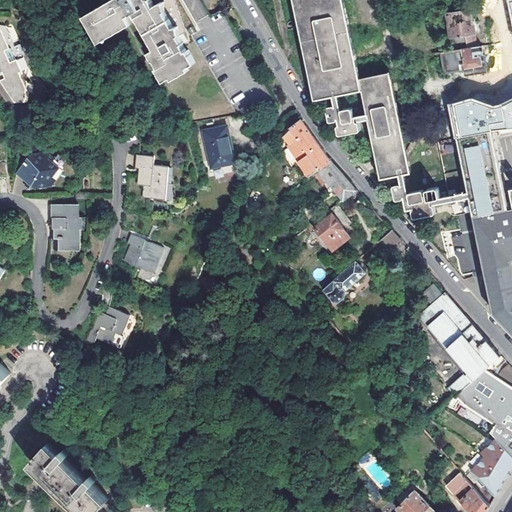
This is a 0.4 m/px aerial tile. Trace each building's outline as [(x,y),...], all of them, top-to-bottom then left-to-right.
[(162,82),(195,63),(187,49),(185,50),(181,43),(183,42),(179,35),(160,2),(154,5),(150,0),(105,0),(82,14),(95,39),(130,19),(128,14),(132,12),(153,48),(146,52),(151,61),(152,60),(156,67),(154,68),(162,82)] [(163,0),(160,2),(179,35),(185,31),(174,0),(163,0)] [(293,0),(315,100),(334,96),(339,95),(364,90),(361,76),(344,0),(293,0)] [(453,107),(458,134),(459,134),(494,129),(499,129),(511,127),(511,0),(511,1),(511,4),(511,102),(504,107),(494,110),(470,101),(453,107)] [(466,39),(446,42),(448,51),(477,47),(472,10),(447,13),(450,36),(465,34),(466,39)] [(205,21),(187,31),(234,114),(278,107),(223,11),(205,21)] [(0,28),(0,66),(1,66),(3,70),(6,79),(1,81),(15,102),(25,101),(27,87),(19,72),(21,71),(17,61),(10,63),(5,52),(4,50),(9,48),(0,28)] [(448,51),(441,52),(445,72),(464,69),(465,73),(467,75),(487,71),(484,54),(487,53),(489,51),(488,45),(477,47),(448,51)] [(12,49),(5,52),(10,63),(17,61),(12,49)] [(401,173),(406,172),(412,171),(392,70),(361,76),(364,90),(369,113),(370,118),(378,159),(379,166),(381,174),(381,177),(401,173)] [(359,120),(370,118),(369,113),(355,116),(353,108),(351,107),(343,108),(342,110),(339,95),(334,96),(337,107),(335,106),(327,107),(330,121),(332,122),(338,121),(339,120),(340,125),(338,125),(339,132),(341,134),(361,130),(362,128),(361,121),(360,121),(359,120)] [(453,134),(458,134),(453,107),(470,101),(494,110),(504,107),(511,102),(511,100),(502,105),(495,107),(472,99),(448,106),(453,134)] [(345,200),(356,191),(343,176),(331,161),(312,135),(302,120),(293,128),(283,137),(289,145),(287,146),(311,176),(319,170),(328,182),(331,180),(345,200)] [(202,130),(211,166),(233,160),(228,141),(231,140),(227,123),(202,130)] [(511,127),(499,129),(501,137),(511,134),(511,127)] [(459,134),(470,190),(471,194),(475,215),(511,207),(508,191),(494,129),(490,130),(459,134)] [(61,170),(47,188),(55,187),(59,181),(57,179),(64,168),(54,160),(54,158),(45,152),(36,153),(61,170)] [(37,190),(47,188),(61,170),(36,153),(32,153),(17,175),(28,182),(26,186),(27,186),(29,188),(31,185),(37,190)] [(143,184),(142,197),(166,199),(168,165),(153,164),(153,155),(135,153),(134,168),(138,168),(138,170),(137,184),(143,184)] [(471,194),(470,190),(441,197),(441,196),(442,195),(439,186),(438,185),(428,187),(427,188),(428,190),(424,191),(424,189),(422,188),(412,191),(411,192),(411,193),(406,172),(401,173),(403,182),(394,184),(397,197),(399,199),(404,198),(405,197),(405,196),(406,196),(409,209),(414,208),(415,216),(418,217),(444,211),(453,217),(470,213),(474,230),(478,230),(475,215),(471,194)] [(383,240),(392,232),(362,197),(352,206),(383,240)] [(85,204),(54,204),(53,226),(53,238),(59,238),(58,250),(83,250),(84,229),(88,229),(88,218),(84,218),(85,204)] [(334,250),(351,237),(344,228),(351,222),(338,205),(331,210),(334,214),(316,228),(334,250)] [(511,206),(511,207),(475,215),(478,230),(495,313),(511,330),(511,206)] [(403,243),(392,232),(383,240),(381,242),(391,253),(403,243)] [(130,243),(123,260),(146,270),(148,263),(154,265),(161,247),(130,234),(128,240),(127,242),(130,243)] [(357,261),(325,289),(334,300),(338,299),(343,294),(343,290),(365,271),(357,261)] [(207,280),(203,290),(212,294),(217,284),(207,280)] [(473,381),(493,363),(501,356),(496,350),(446,293),(420,315),(442,340),(439,343),(473,381)] [(98,317),(88,343),(95,347),(98,340),(106,343),(106,341),(108,342),(112,334),(115,335),(115,333),(122,336),(128,320),(128,317),(109,309),(106,314),(105,316),(109,318),(107,321),(98,317)] [(100,313),(98,317),(107,321),(109,318),(105,316),(106,314),(102,313),(100,313)] [(112,334),(108,342),(107,344),(116,347),(120,337),(115,335),(112,334)] [(506,361),(501,356),(493,363),(497,368),(506,361)] [(499,441),(511,455),(511,385),(511,386),(511,385),(511,379),(511,375),(511,373),(511,366),(507,362),(506,361),(497,368),(493,363),(473,381),(456,396),(463,404),(496,425),(491,433),(499,441)] [(0,385),(11,373),(0,363),(0,385)] [(486,459),(506,480),(511,471),(511,455),(499,441),(483,455),(486,459)] [(72,501),(84,511),(97,511),(110,498),(94,484),(97,481),(91,476),(88,479),(65,458),(68,455),(63,450),(59,453),(48,443),(30,463),(30,464),(44,476),(72,501)] [(473,471),(495,497),(498,493),(506,480),(486,459),(473,471)] [(461,473),(448,485),(454,491),(467,479),(461,473)] [(470,511),(486,511),(490,506),(476,489),(462,501),(470,511)] [(417,491),(399,509),(402,511),(435,511),(437,511),(417,491)]
